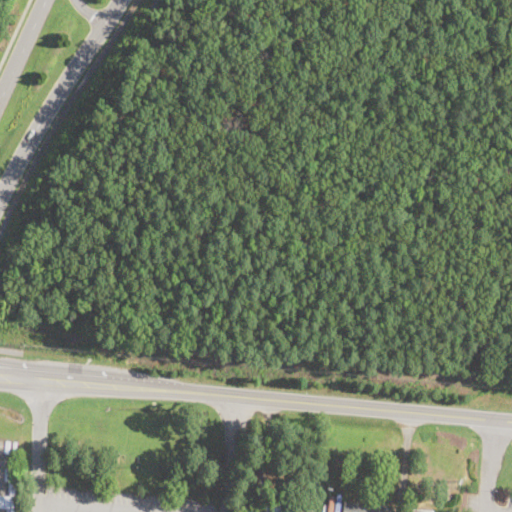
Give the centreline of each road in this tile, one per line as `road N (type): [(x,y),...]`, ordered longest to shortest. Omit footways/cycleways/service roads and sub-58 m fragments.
road 1 (secondary): [(42,376),(500,421)]
road 2 (secondary): [(0,196),(117,0)]
